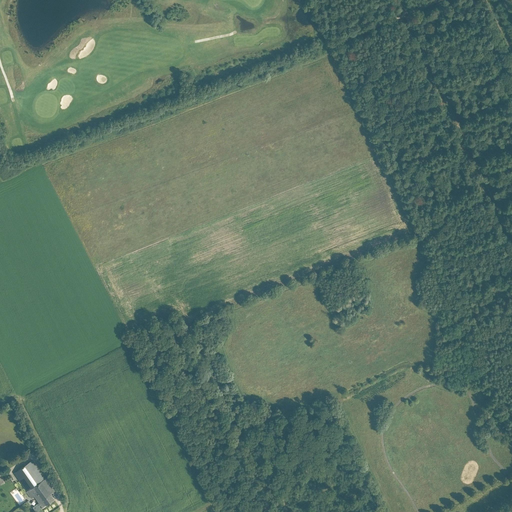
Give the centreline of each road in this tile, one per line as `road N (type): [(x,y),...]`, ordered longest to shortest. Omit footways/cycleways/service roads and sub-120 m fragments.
road 1 (track): [(158,0),(192,6),(194,24),(105,22),(34,69),(9,35),(11,0)]
road 2 (track): [(511,479),(465,388),(422,388),(400,401),(382,440),(417,511)]
road 3 (track): [(507,230),(405,11)]
road 4 (track): [(277,511),(189,324)]
